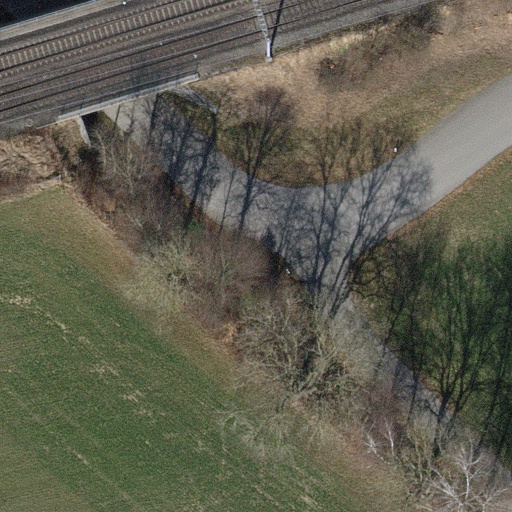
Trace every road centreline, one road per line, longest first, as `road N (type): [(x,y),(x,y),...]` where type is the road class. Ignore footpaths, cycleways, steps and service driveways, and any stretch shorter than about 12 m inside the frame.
road 1 (unclassified): [(30,0),(223,193),(308,226),(394,198),(511,111)]
road 2 (track): [(308,226),(334,311),(511,485)]
